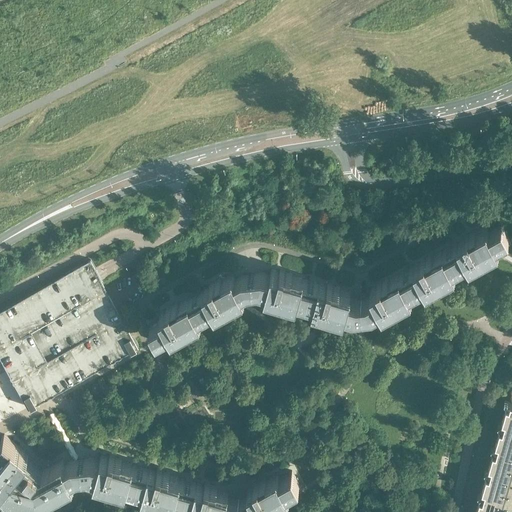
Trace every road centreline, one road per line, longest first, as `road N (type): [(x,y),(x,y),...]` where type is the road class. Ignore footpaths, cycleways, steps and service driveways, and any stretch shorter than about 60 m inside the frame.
road 1 (primary): [(348,126),(249,139),(147,168),(78,195),(18,232)]
road 2 (primary): [(18,232),(174,175),(351,140)]
road 3 (motorway): [(0,118),(225,0)]
road 4 (residential): [(511,165),(367,184),(357,175),(351,140)]
road 5 (motorway): [(0,81),(157,0)]
road 6 (primary): [(511,88),(470,104),(348,126)]
road 7 (primary): [(351,140),(511,106)]
road 8 (motorway): [(0,59),(111,0)]
